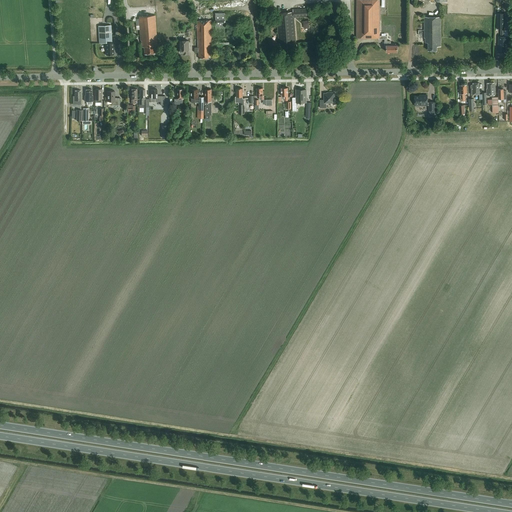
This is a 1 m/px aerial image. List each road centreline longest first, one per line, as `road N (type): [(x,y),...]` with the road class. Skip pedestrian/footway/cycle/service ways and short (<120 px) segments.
road 1 (trunk): [(511,503),(0,425)]
road 2 (trunk): [(0,436),(500,511)]
road 3 (tertiary): [(511,70),(130,73)]
road 4 (tertiary): [(130,73),(0,75)]
